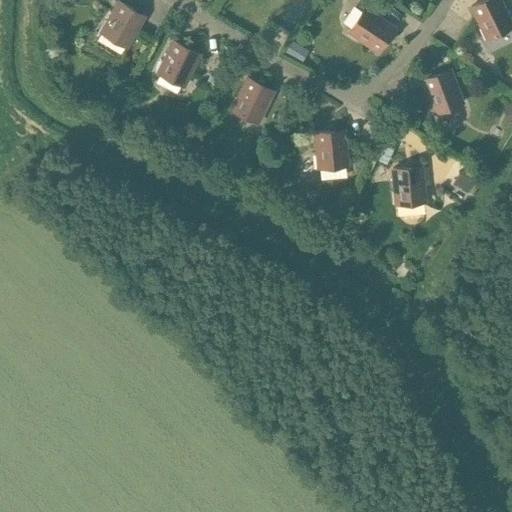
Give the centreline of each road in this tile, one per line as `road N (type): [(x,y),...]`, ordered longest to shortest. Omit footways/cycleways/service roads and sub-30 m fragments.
road 1 (unknown): [(0,186),(52,136),(332,272),(384,315),(488,511)]
road 2 (residential): [(367,118),(167,0)]
road 3 (residential): [(446,0),(367,118)]
